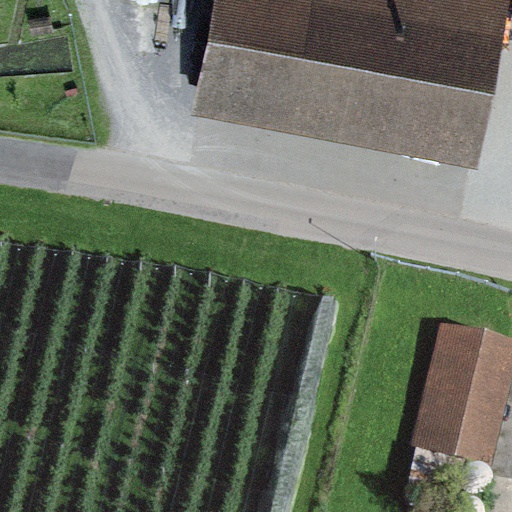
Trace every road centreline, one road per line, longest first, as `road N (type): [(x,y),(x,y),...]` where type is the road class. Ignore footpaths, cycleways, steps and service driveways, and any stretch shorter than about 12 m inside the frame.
road 1 (unclassified): [(511,255),(0,166)]
road 2 (track): [(488,250),(509,0)]
road 3 (track): [(103,0),(174,192)]
